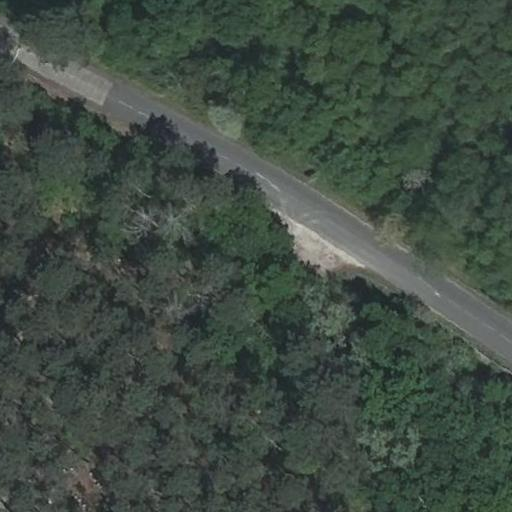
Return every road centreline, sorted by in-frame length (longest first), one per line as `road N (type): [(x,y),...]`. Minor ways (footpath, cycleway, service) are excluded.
road 1 (unclassified): [(0,35),(172,125),(511,345)]
road 2 (track): [(9,511),(1,484),(19,327),(50,263),(203,226),(241,169)]
